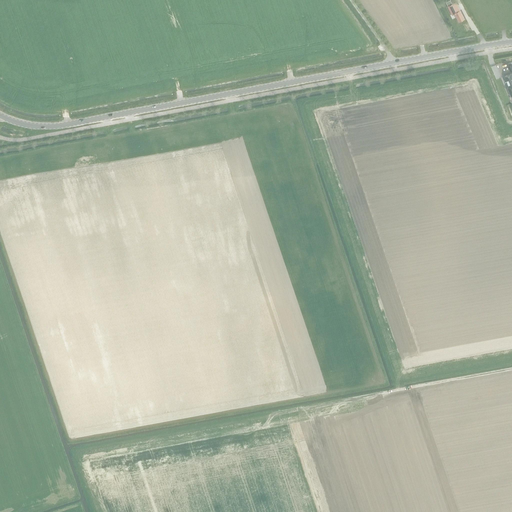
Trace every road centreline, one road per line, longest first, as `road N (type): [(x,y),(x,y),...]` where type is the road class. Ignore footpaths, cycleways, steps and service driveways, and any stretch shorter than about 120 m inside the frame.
road 1 (track): [(349,78),(352,92),(301,102),(396,390),(72,452),(92,511)]
road 2 (secondary): [(0,115),(67,124),(511,41)]
